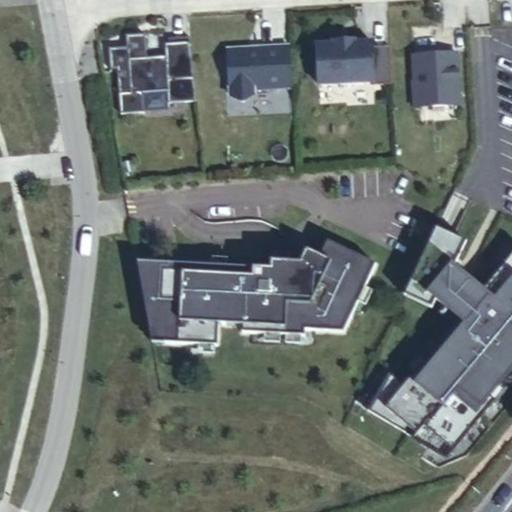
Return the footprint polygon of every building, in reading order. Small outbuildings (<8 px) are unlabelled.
[(117,73),(122,118),(146,115),(144,96),(168,93),(169,105),(197,102),(191,43),(166,46),(167,58),(147,60),(144,38),(126,40),(127,51),(109,53),(111,73),(117,73)] [(317,46),(319,86),(373,83),(374,86),(392,86),(390,47),(371,48),(371,43),(355,44),(355,41),(334,42),(334,45),(317,46)] [(289,47),(228,50),(230,96),(243,102),(254,95),(254,90),(292,88),(289,47)] [(410,84),(411,109),(461,106),(458,55),(411,57),(412,83),(410,84)] [(429,308),(433,300),(439,263),(476,287),(478,284),(455,269),(469,248),(435,230),(403,297),(429,308)] [(270,268),(137,263),(148,322),(165,323),(165,343),(217,346),(218,324),(242,325),(242,333),(304,336),(304,330),(342,331),(375,265),(327,241),(320,256),(306,249),(300,262),(296,269),(270,268)] [(401,386),(371,412),(431,448),(439,439),(455,452),(497,402),(491,397),(511,372),(511,246),(503,259),(506,262),(484,292),(476,287),(439,263),(433,300),(456,319),(471,332),(465,339),(448,360),(426,385),(415,398),(401,386)] [(300,262),(271,261),(270,268),(296,269),(300,262)] [(456,319),(450,326),(465,339),(471,332),(456,319)] [(165,323),(148,322),(152,343),(165,343),(165,323)] [(419,379),(426,385),(448,360),(441,354),(419,379)] [(511,372),(491,397),(497,402),(498,403),(511,385),(511,372)] [(364,408),(371,412),(401,386),(394,381),(364,408)] [(439,439),(431,448),(451,459),(456,453),(455,452),(439,439)]
